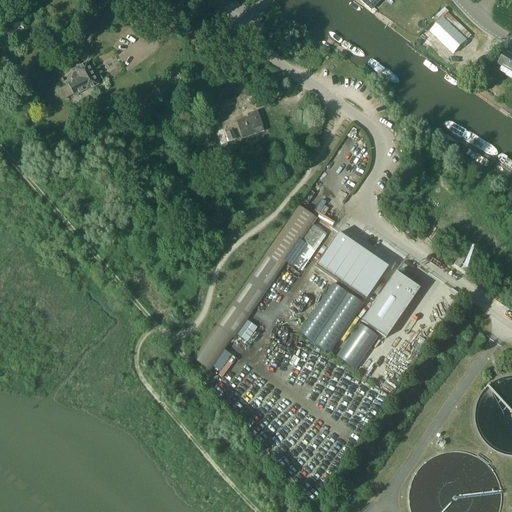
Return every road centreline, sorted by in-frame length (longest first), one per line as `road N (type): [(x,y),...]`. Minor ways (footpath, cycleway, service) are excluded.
road 1 (track): [(0,144),(315,511)]
road 2 (residential): [(511,321),(361,213),(379,135),(265,55),(250,25)]
road 3 (track): [(184,352),(345,108)]
